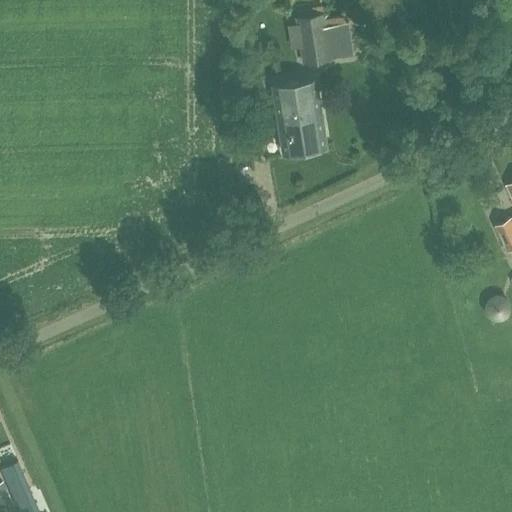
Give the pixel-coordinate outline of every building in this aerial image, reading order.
[(326,10),(296,14),(303,63),(333,58),(353,55),(348,20),(328,23),(326,10)] [(273,85),(283,152),(327,145),(316,78),(273,85)] [(511,181),(506,184),(511,196),(511,216),(496,224),(508,249),(511,246),(511,181)] [(496,319),(498,319),(500,319),(502,318),(503,317),(505,316),(506,315),(507,314),(509,311),(509,309),(509,307),(509,304),(508,302),(507,301),(505,298),(503,297),(502,296),(499,296),(496,296),(494,296),(492,297),(489,299),(488,301),(487,303),(486,305),(486,307),(486,309),(487,312),(489,315),(491,317),(494,318),(496,319)] [(35,487),(23,459),(6,466),(25,510),(40,503),(34,487),(35,487)] [(17,511),(4,481),(0,482),(0,511),(17,511)]
